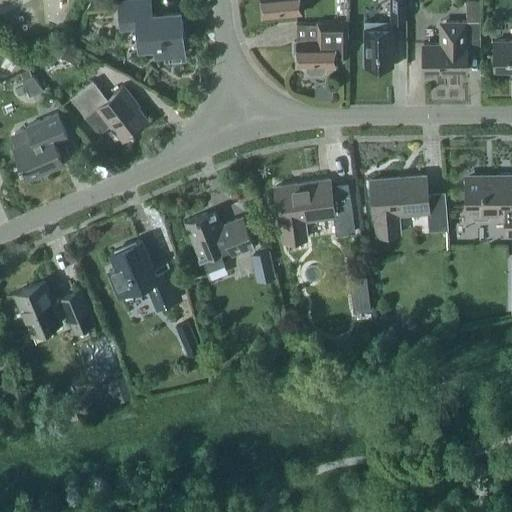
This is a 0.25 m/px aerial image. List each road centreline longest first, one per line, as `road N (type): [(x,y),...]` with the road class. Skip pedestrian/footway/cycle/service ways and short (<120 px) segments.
road 1 (unclassified): [(239,120),(511,118)]
road 2 (unclassified): [(0,234),(127,181),(239,120)]
road 3 (residential): [(239,120),(225,0)]
